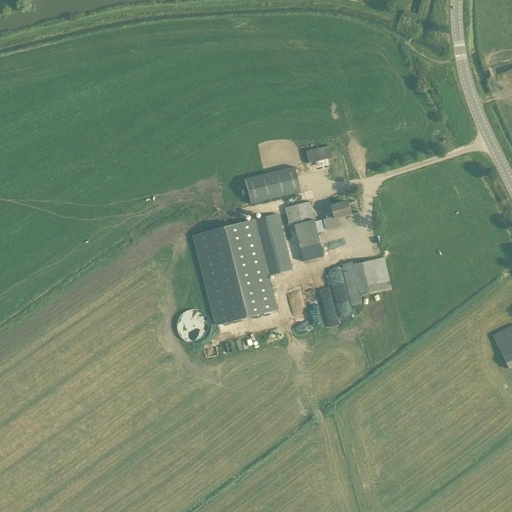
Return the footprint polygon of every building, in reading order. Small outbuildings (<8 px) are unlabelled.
[(295,168),(245,180),(251,204),(301,192),(295,168)] [(324,262),(321,248),(316,228),(324,226),(321,216),(313,218),(310,202),(284,209),(289,227),(294,225),(304,267),(324,262)] [(338,227),(335,219),(350,215),(351,215),(350,213),(347,202),(330,207),(324,209),(326,220),(323,221),(325,230),(338,227)] [(292,270),(278,215),(253,221),(267,277),(292,270)] [(272,312),(253,221),(194,233),(213,323),(272,312)] [(362,304),(360,297),(392,289),(384,258),(352,265),(352,263),(341,265),(351,307),(362,304)] [(211,330),(211,327),(211,324),(210,321),(208,318),(206,315),(204,313),(201,312),(198,311),(195,310),(192,310),(189,311),(186,313),(183,314),(181,317),(180,319),(178,322),(178,325),(178,329),(178,332),(179,335),(181,337),(183,340),(186,341),(189,343),(192,343),(195,344),(198,343),(201,342),(204,341),(206,338),(208,336),(210,333),(211,330)] [(511,325),(492,336),(503,358),(509,370),(511,368),(511,325)]
